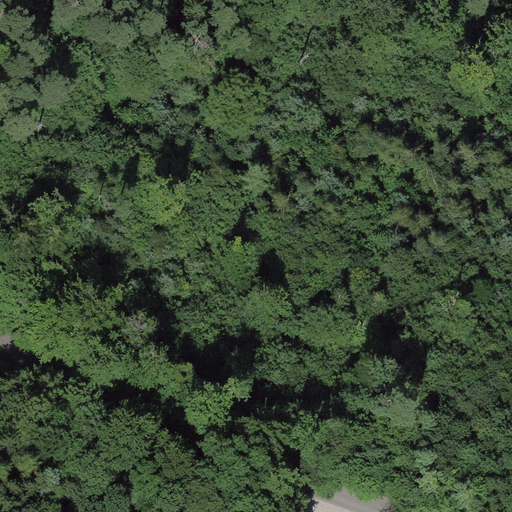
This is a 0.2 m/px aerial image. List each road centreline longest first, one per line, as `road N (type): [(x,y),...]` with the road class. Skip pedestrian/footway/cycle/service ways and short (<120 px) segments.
road 1 (tertiary): [(379,511),(98,399),(0,322)]
road 2 (track): [(511,275),(353,501)]
